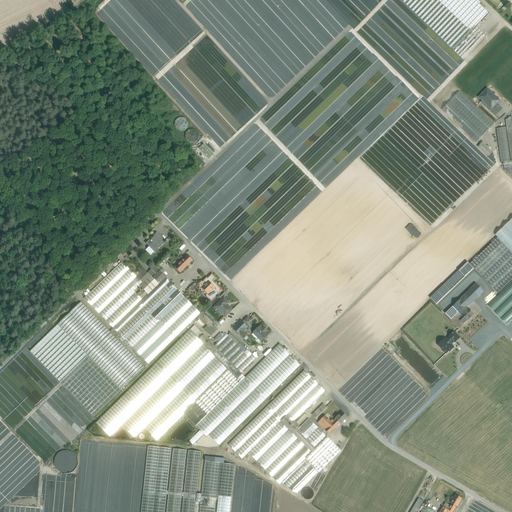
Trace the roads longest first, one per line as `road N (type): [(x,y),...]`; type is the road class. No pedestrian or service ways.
road 1 (unclassified): [(158,212),(387,444),(504,511)]
road 2 (track): [(348,28),(158,212)]
road 3 (track): [(0,365),(158,212)]
